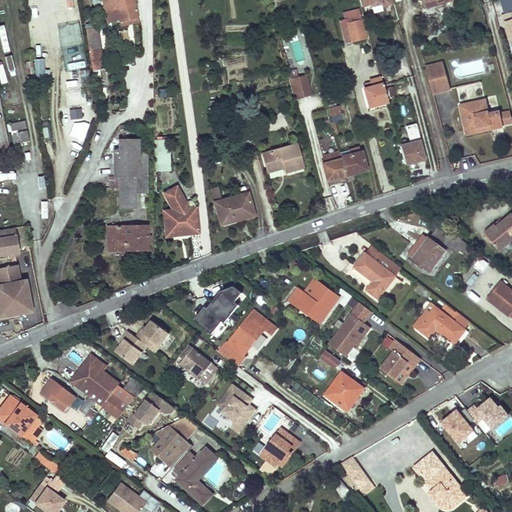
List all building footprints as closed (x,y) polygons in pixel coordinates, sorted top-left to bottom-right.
[(119,20),(117,8),(120,7),(118,0),(101,0),(106,23),(119,20)] [(133,0),(118,0),(120,7),(117,8),(119,20),(137,17),(133,0)] [(392,2),(391,0),(358,0),(361,9),(392,2)] [(360,8),(342,13),(344,19),(340,20),(346,42),(367,37),(360,8)] [(511,10),(502,14),(504,22),(505,22),(510,40),(511,39),(511,10)] [(138,22),(137,17),(119,20),(120,25),(138,22)] [(79,42),(79,34),(80,34),(79,23),(58,24),(60,43),(79,42)] [(97,36),(88,38),(93,69),(104,67),(99,41),(98,41),(97,36)] [(66,57),(68,69),(85,67),(84,56),(66,57)] [(229,76),(249,70),(245,56),(225,63),(229,76)] [(47,77),(47,58),(34,58),(35,77),(47,77)] [(445,73),(443,64),(429,67),(431,76),(445,73)] [(297,69),(287,72),(289,79),(299,76),(297,69)] [(445,73),(431,76),(434,91),(448,88),(445,73)] [(306,74),(299,76),(304,96),(312,94),(306,74)] [(299,76),(289,79),(295,99),(304,96),(299,76)] [(344,79),(342,79),(348,100),(355,98),(350,80),(344,81),(344,79)] [(384,84),(365,89),(370,107),(388,102),(384,84)] [(85,95),(71,97),(73,107),(87,105),(85,95)] [(419,99),(409,102),(417,127),(426,125),(419,99)] [(461,105),(466,129),(491,123),(492,129),(504,126),(504,125),(501,113),(501,112),(489,114),(486,100),(461,105)] [(330,122),(342,120),(340,105),(328,106),(330,122)] [(64,119),(82,119),(82,108),(64,109),(64,119)] [(511,117),(510,111),(501,113),(504,125),(511,122),(511,117)] [(24,123),(10,126),(11,133),(25,130),(24,123)] [(79,123),(64,125),(66,143),(81,141),(79,123)] [(491,123),(466,129),(467,134),(492,129),(491,123)] [(26,133),(12,136),(13,145),(28,142),(26,133)] [(169,141),(156,141),(157,171),(170,171),(169,141)] [(420,141),(401,146),(406,165),(419,161),(417,154),(423,153),(420,141)] [(134,142),(118,142),(118,153),(113,153),(113,178),(108,178),(109,189),(118,188),(119,209),(135,209),(135,194),(147,194),(147,177),(145,177),(145,172),(135,172),(135,165),(134,142)] [(297,144),(277,149),(282,166),(284,166),(286,171),(303,166),(297,144)] [(277,149),(264,153),(269,170),(282,166),(277,149)] [(326,163),(324,164),(328,181),(347,176),(342,159),(342,157),(340,152),(324,156),(326,163)] [(363,152),(342,157),(342,159),(347,176),(368,170),(363,152)] [(135,165),(135,172),(145,172),(145,177),(147,177),(147,165),(135,165)] [(329,185),(333,198),(341,195),(338,183),(329,185)] [(176,186),(164,193),(172,209),(164,210),(166,235),(198,232),(197,210),(190,210),(176,186)] [(219,186),(212,188),(216,202),(223,200),(219,186)] [(216,202),(215,202),(221,224),(242,219),(241,216),(254,213),(249,193),(223,200),(216,202)] [(511,215),(498,228),(487,237),(500,252),(511,241),(511,215)] [(425,235),(410,254),(432,270),(453,243),(458,246),(464,239),(442,223),(430,239),(425,235)] [(495,224),(484,233),(487,237),(498,228),(495,224)] [(0,227),(0,244),(18,242),(15,226),(0,227)] [(112,226),(107,226),(108,250),(124,250),(124,245),(112,245),(112,226)] [(112,226),(112,245),(124,245),(124,250),(147,250),(147,226),(112,226)] [(464,239),(458,246),(467,253),(473,246),(464,239)] [(401,269),(371,246),(366,253),(395,276),(401,269)] [(366,253),(355,266),(374,281),(368,288),(379,297),(395,276),(366,253)] [(17,265),(0,268),(0,290),(3,305),(20,302),(16,283),(20,282),(17,265)] [(228,280),(196,320),(214,334),(239,303),(237,301),(244,292),(228,280)] [(299,288),(291,299),(322,322),(339,297),(320,283),(310,296),(299,288)] [(488,284),(481,292),(510,314),(511,311),(511,289),(504,283),(497,291),(488,284)] [(419,328),(436,306),(432,303),(415,325),(419,328)] [(447,304),(442,311),(466,329),(471,323),(447,304)] [(436,306),(419,328),(431,337),(437,329),(455,343),(466,329),(442,311),(436,306)] [(229,343),(244,355),(264,329),(271,334),(277,327),(255,311),(250,317),(229,343)] [(352,313),(329,344),(346,356),(356,343),(363,333),(365,334),(371,327),(352,313)] [(147,346),(155,352),(169,333),(152,321),(147,328),(143,333),(141,331),(136,337),(147,346)] [(116,352),(133,365),(147,346),(136,337),(128,331),(123,338),(125,340),(121,345),(116,352)] [(363,333),(356,343),(358,344),(365,334),(363,333)] [(381,368),(395,379),(408,362),(414,366),(421,358),(397,339),(390,348),(394,351),(381,368)] [(188,354),(181,364),(205,383),(217,367),(190,345),(185,351),(188,354)] [(329,352),(325,357),(337,366),(341,361),(329,352)] [(91,355),(86,360),(93,366),(98,359),(91,355)] [(89,377),(79,390),(101,406),(102,407),(119,419),(128,405),(112,393),(119,384),(103,372),(107,366),(98,359),(93,366),(86,360),(79,370),(89,377)] [(238,368),(229,380),(247,393),(256,381),(238,368)] [(79,370),(70,383),(79,390),(89,377),(79,370)] [(342,373),(326,394),(348,410),(354,403),(350,400),(360,386),(342,373)] [(132,376),(124,388),(135,397),(145,385),(132,376)] [(53,379),(41,393),(65,411),(76,397),(53,379)] [(232,385),(218,405),(225,410),(223,412),(235,421),(232,427),(239,432),(256,409),(248,404),(251,401),(245,397),(247,395),(232,385)] [(152,391),(135,415),(134,414),(128,421),(139,429),(144,422),(146,424),(150,423),(160,410),(165,413),(171,412),(175,408),(152,391)] [(9,396),(0,408),(0,416),(6,421),(4,424),(26,440),(38,425),(41,420),(9,396)] [(78,409),(83,399),(77,396),(72,406),(78,409)] [(89,398),(80,409),(89,416),(98,404),(89,398)] [(473,406),(467,411),(476,421),(486,433),(508,415),(501,406),(498,408),(490,398),(476,410),(473,406)] [(467,411),(465,408),(458,413),(456,410),(441,423),(458,443),(473,431),(469,426),(476,421),(467,411)] [(185,416),(156,432),(164,438),(154,449),(171,465),(190,445),(186,441),(200,426),(185,416)] [(266,460),(275,467),(282,458),(284,455),(297,437),(301,440),(305,434),(286,419),(266,446),(273,451),(266,460)] [(38,425),(26,440),(32,445),(35,446),(37,444),(34,442),(43,429),(38,425)] [(297,437),(284,455),(288,458),(301,440),(297,437)] [(128,448),(121,451),(133,461),(138,455),(128,448)] [(182,474),(179,479),(204,503),(211,494),(198,480),(218,458),(206,448),(197,458),(192,454),(177,469),(182,474)] [(40,452),(35,458),(50,470),(55,473),(60,467),(40,452)] [(429,482),(446,469),(434,454),(415,469),(427,484),(429,482)] [(331,469),(304,485),(310,491),(329,479),(343,495),(349,491),(331,469)] [(460,500),(468,494),(446,469),(429,482),(435,490),(432,492),(438,500),(436,502),(441,508),(443,510),(445,511),(447,511),(449,511),(451,511),(452,510),(462,503),(460,500)] [(368,482),(361,472),(351,478),(358,489),(368,482)] [(435,490),(429,482),(427,484),(432,492),(435,490)] [(139,511),(146,503),(120,483),(107,500),(123,511),(139,511)] [(18,484),(10,494),(16,499),(24,489),(18,484)] [(40,484),(30,499),(48,511),(55,511),(64,501),(40,484)] [(438,500),(432,492),(430,494),(436,502),(438,500)] [(470,497),(468,494),(460,500),(462,503),(470,497)]
